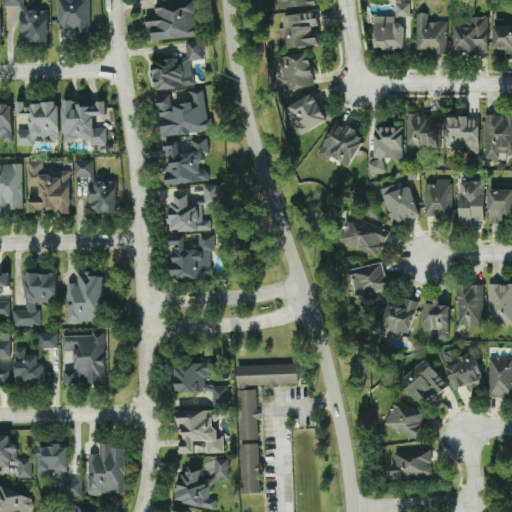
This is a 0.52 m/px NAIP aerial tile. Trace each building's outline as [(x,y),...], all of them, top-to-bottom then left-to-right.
[(46,42),(46,9),(22,10),(21,0),(3,0),(3,6),(19,6),(19,42),(46,42)] [(79,0),(55,0),(56,29),(75,29),(75,39),(89,39),(87,0),(81,0),(79,0)] [(150,41),(196,38),(193,1),(153,4),(154,15),(143,16),(144,31),(149,31),(150,41)] [(405,50),(405,3),(393,3),(393,16),(372,16),(372,50),(405,50)] [(317,46),(315,28),(316,28),(315,13),(278,16),(280,38),(284,37),(285,49),(317,46)] [(445,22),(426,22),(426,13),(415,13),(414,50),(433,50),(433,54),(445,54),(445,22)] [(487,53),(487,17),(473,17),(473,22),(453,22),(453,53),(487,53)] [(511,26),(511,20),(493,19),(492,52),(511,53),(511,26)] [(191,87),(189,61),(202,59),(200,41),(184,42),(185,59),(150,62),(153,90),(191,87)] [(313,86),(307,52),(278,58),(284,92),(313,86)] [(160,138),(211,130),(210,118),(206,119),(201,89),(187,91),(189,103),(169,106),(168,94),(153,96),(160,138)] [(326,121),(311,94),(287,107),(301,134),(326,121)] [(62,143),(73,143),(73,138),(89,138),(89,146),(105,145),(105,128),(92,128),(91,117),(105,116),(104,101),(61,103),(62,143)] [(57,104),(23,104),(23,102),(14,103),(14,116),(28,115),(28,130),(15,130),(15,146),(32,146),(32,141),(57,141),(57,104)] [(0,133),(0,134),(0,141),(10,141),(10,105),(0,104),(0,133)] [(439,115),(406,115),(405,158),(417,158),(417,148),(438,149),(439,115)] [(511,155),(511,115),(483,115),(482,160),(505,160),(505,155),(511,155)] [(477,154),(478,118),(444,118),(443,148),(459,148),(459,154),(477,154)] [(345,169),(363,138),(335,122),(317,153),(345,169)] [(401,128),(373,127),(372,162),(368,162),(368,174),(382,175),(382,159),(400,159),(401,128)] [(207,182),(206,170),(200,170),(199,154),(207,153),(206,138),(189,139),(189,153),(179,153),(178,142),(163,143),(165,184),(207,182)] [(69,172),(42,172),(42,161),(26,161),(26,212),(69,212),(69,172)] [(73,177),(92,177),(92,161),(73,161),(73,177)] [(0,212),(21,212),(20,163),(0,163),(0,212)] [(423,184),(423,218),(450,218),(450,180),(436,180),(436,185),(423,184)] [(482,182),(457,183),(458,223),(483,222),(482,182)] [(216,185),(202,186),(203,205),(217,204),(216,185)] [(407,187),(394,191),(392,186),(379,190),(391,225),(417,216),(407,187)] [(511,213),(511,187),(502,188),(502,190),(487,190),(487,224),(501,224),(501,213),(511,213)] [(209,231),(209,220),(199,221),(199,207),(187,207),(186,195),(169,195),(169,232),(209,231)] [(377,258),(387,231),(349,217),(339,243),(377,258)] [(198,249),(183,250),(182,237),(168,237),(170,280),(210,278),(209,251),(214,251),(213,235),(197,235),(198,249)] [(386,290),(380,263),(347,271),(354,298),(386,290)] [(102,277),(90,277),(90,272),(76,272),(76,284),(66,284),(66,323),(102,322),(102,277)] [(37,327),(37,303),(55,303),(55,274),(25,274),(25,311),(12,311),(12,327),(37,327)] [(0,316),(9,316),(8,302),(0,301),(0,287),(7,287),(7,275),(0,275),(0,316)] [(511,325),(511,284),(488,284),(487,325),(511,325)] [(483,286),(457,285),(456,327),(482,327),(483,286)] [(371,335),(384,338),(386,332),(407,337),(415,302),(402,299),(400,307),(385,304),(381,323),(374,322),(371,335)] [(437,339),(447,340),(448,304),(431,304),(431,305),(422,304),(422,330),(437,331),(437,339)] [(103,331),(91,331),(91,336),(60,336),(61,351),(72,351),(73,371),(61,371),(61,385),(104,384),(103,331)] [(0,385),(9,385),(9,370),(0,370),(0,357),(10,357),(9,333),(0,333),(0,385)] [(56,333),(38,333),(38,348),(56,348),(56,333)] [(13,348),(13,385),(42,385),(42,364),(37,364),(37,355),(24,355),(24,348),(13,348)] [(483,385),(472,352),(456,357),(453,349),(440,353),(452,390),(465,386),(466,390),(483,385)] [(488,397),(511,397),(511,357),(489,357),(488,397)] [(421,407),(445,384),(423,360),(398,383),(421,407)] [(174,394),(200,393),(200,373),(212,373),(211,363),(173,364),(174,394)] [(236,366),(237,441),(257,440),(256,387),(296,386),(296,365),(236,366)] [(227,407),(226,386),(211,387),(211,407),(227,407)] [(384,427),(414,439),(424,413),(394,401),(384,427)] [(0,436),(0,467),(9,467),(8,454),(15,454),(15,444),(8,444),(7,436),(0,436)] [(88,455),(87,494),(123,495),(124,449),(113,449),(113,444),(98,444),(97,455),(88,455)] [(238,444),(239,494),(259,493),(258,444),(238,444)] [(81,481),(66,481),(65,447),(36,447),(37,479),(56,479),(56,497),(81,497),(81,481)] [(390,452),(391,478),(430,476),(429,451),(390,452)] [(17,478),(31,478),(30,458),(16,459),(17,478)] [(213,510),(215,500),(208,498),(212,476),(224,479),(228,461),(215,459),(212,474),(181,468),(175,503),(213,510)] [(0,511),(28,511),(33,500),(0,486),(0,511)]
